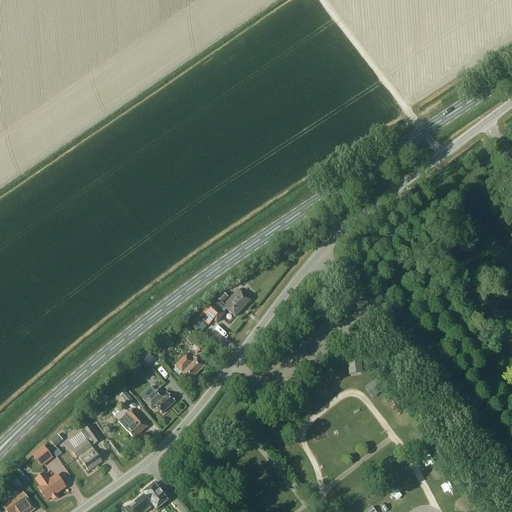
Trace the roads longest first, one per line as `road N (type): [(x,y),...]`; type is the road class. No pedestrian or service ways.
road 1 (primary): [(4,443),(166,306),(511,74)]
road 2 (unclassified): [(511,490),(320,252)]
road 3 (unclassified): [(145,464),(320,252)]
road 4 (unclassified): [(320,252),(511,103)]
road 5 (track): [(424,132),(323,0)]
